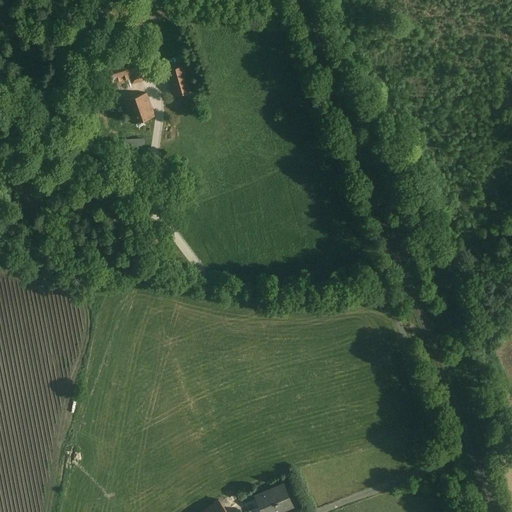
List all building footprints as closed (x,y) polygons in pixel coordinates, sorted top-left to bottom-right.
[(141,73),(135,55),(108,62),(114,81),(123,78),(122,76),(130,74),(132,77),(140,75),(140,73),(141,73)] [(182,67),(168,71),(175,93),(189,89),(182,67)] [(154,116),(146,93),(124,100),(132,123),(154,116)] [(79,95),(77,103),(83,105),(85,97),(79,95)] [(144,139),(123,140),(123,149),(144,148),(144,139)] [(283,511),(294,508),(284,484),(255,496),(261,511),(283,511)] [(222,511),(216,503),(203,511),(222,511)]
